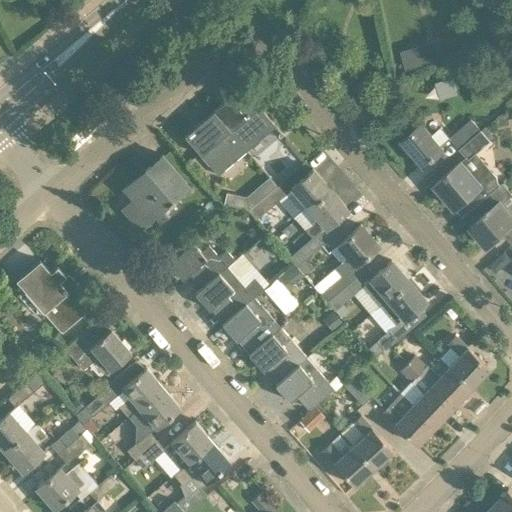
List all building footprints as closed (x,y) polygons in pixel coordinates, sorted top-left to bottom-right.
[(424,66),(418,46),(401,50),(407,70),(424,66)] [(241,87),(213,112),(246,151),(275,127),(241,87)] [(391,107),(380,109),(383,118),(393,115),(391,107)] [(246,151),(213,112),(184,137),(217,176),(246,151)] [(450,140),(459,150),(480,131),(470,120),(449,139),(440,128),(432,136),(421,124),(399,143),(410,157),(414,154),(424,166),(444,150),(441,147),(450,140)] [(468,161),(476,154),(490,141),(480,131),(459,150),(465,158),(468,161)] [(126,215),(139,231),(168,206),(169,207),(173,203),(172,202),(189,187),(161,156),(144,171),(147,174),(125,192),(138,208),(128,216),(127,215),(126,215)] [(492,172),(487,171),(477,179),(461,162),(434,185),(455,209),(456,211),(464,204),(470,211),(481,202),(480,202),(500,186),(499,185),(497,182),(496,177),(492,172)] [(292,189),(285,195),(284,196),(300,215),(308,208),(329,189),(312,170),(291,188),(292,189)] [(255,221),(284,196),(285,195),(278,186),(247,212),(255,221)] [(287,259),(292,263),(295,268),(305,259),(332,236),(325,229),(347,210),(329,189),(308,208),(318,220),(304,231),(310,239),(287,259)] [(222,205),(247,211),(253,205),(246,196),(244,197),(225,193),(222,205)] [(511,214),(499,200),(485,212),(485,213),(470,226),(487,247),(511,226),(511,214)] [(312,287),(326,303),(355,278),(348,270),(355,265),(378,246),(360,225),(337,245),(330,251),(340,263),(312,287)] [(190,273),(202,287),(226,267),(233,260),(225,250),(217,257),(208,246),(200,252),(191,242),(167,263),(182,279),(190,273)] [(313,269),(305,259),(295,268),(302,275),(303,276),(304,277),(313,269)] [(16,281),(60,332),(90,306),(74,287),(78,283),(78,282),(73,286),(57,267),(50,273),(39,261),(16,281)] [(378,306),(408,280),(391,261),(369,279),(370,280),(363,287),(355,278),(326,303),(333,312),(342,305),(353,295),(369,314),(378,306)] [(295,268),(292,263),(276,277),(287,289),(302,275),(295,268)] [(498,272),(491,264),(484,270),(491,279),(498,272)] [(234,277),(226,267),(202,287),(194,293),(209,310),(217,303),(229,317),(252,297),(253,298),(263,289),(254,279),(244,287),(234,277)] [(408,280),(378,306),(369,314),(385,333),(375,342),(383,351),(405,332),(397,324),(403,319),(404,320),(426,301),(408,280)] [(244,334),(256,348),(279,327),(253,298),(252,297),(229,317),(221,324),(236,341),(244,334)] [(451,307),(445,312),(451,319),(457,314),(451,307)] [(322,320),(331,331),(341,322),(332,312),(322,320)] [(82,370),(96,357),(108,372),(131,353),(108,326),(107,327),(109,329),(99,338),(90,327),(67,347),(64,350),(73,361),(74,361),(82,370)] [(306,358),(279,327),(256,348),(248,354),(262,371),(270,364),(282,378),(306,358)] [(61,352),(64,350),(67,347),(58,336),(52,341),(61,352)] [(440,360),(448,368),(448,367),(471,388),(489,369),(454,336),(446,345),(451,349),(440,360)] [(367,349),(375,358),(383,351),(375,342),(367,349)] [(414,355),(406,363),(431,386),(453,407),(471,388),(448,367),(448,368),(439,378),(414,355)] [(306,358),(282,378),(274,385),(289,401),(297,395),(310,409),(333,389),(315,368),(306,358)] [(118,407),(127,418),(163,387),(145,367),(143,369),(135,360),(107,384),(108,386),(83,408),(78,412),(74,415),(80,422),(89,414),(92,417),(122,390),(129,397),(118,407)] [(423,394),(413,405),(435,425),(453,407),(431,386),(406,363),(398,371),(423,394)] [(44,383),(36,373),(27,380),(28,381),(22,386),(7,399),(15,407),(35,390),(36,391),(44,383)] [(352,376),(342,386),(361,405),(371,396),(352,376)] [(126,451),(134,460),(156,440),(149,432),(154,427),(155,429),(180,407),(163,387),(127,418),(143,437),(134,445),(126,451)] [(435,425),(413,405),(412,406),(399,393),(390,404),(382,413),(416,445),(435,425)] [(78,412),(83,408),(75,399),(71,403),(78,412)] [(315,408),(314,409),(299,422),(307,431),(323,417),(315,408)] [(0,419),(0,445),(4,451),(26,432),(25,432),(8,412),(0,419)] [(339,433),(351,446),(352,445),(373,469),(392,451),(360,416),(352,423),(351,422),(339,433)] [(96,428),(89,419),(83,424),(90,433),(96,428)] [(163,449),(156,440),(134,460),(141,469),(163,451),(179,469),(179,470),(212,441),(195,421),(170,442),(171,443),(163,449)] [(26,432),(4,451),(22,471),(43,453),(36,445),(46,436),(35,424),(25,432),(26,432)] [(50,446),(58,455),(82,434),(73,425),(50,446)] [(89,443),(82,434),(58,455),(66,464),(90,444),(89,443)] [(173,501),(159,511),(184,511),(206,496),(198,487),(204,482),(205,482),(229,461),(212,441),(179,470),(179,469),(172,475),(182,485),(189,478),(196,487),(176,504),(173,501)] [(352,445),(351,446),(340,455),(329,443),(321,451),(354,486),(373,469),(352,445)] [(81,499),(89,493),(96,486),(77,463),(64,474),(59,468),(36,488),(54,508),(74,491),(81,499)] [(96,501),(96,502),(97,501),(117,484),(109,475),(96,486),(89,493),(96,501)] [(511,511),(511,492),(509,489),(490,508),(495,511),(511,511)] [(262,511),(276,511),(259,493),(251,501),(258,509),(259,508),(262,511)] [(83,511),(102,511),(104,510),(97,501),(96,502),(90,507),(90,506),(83,511)]
